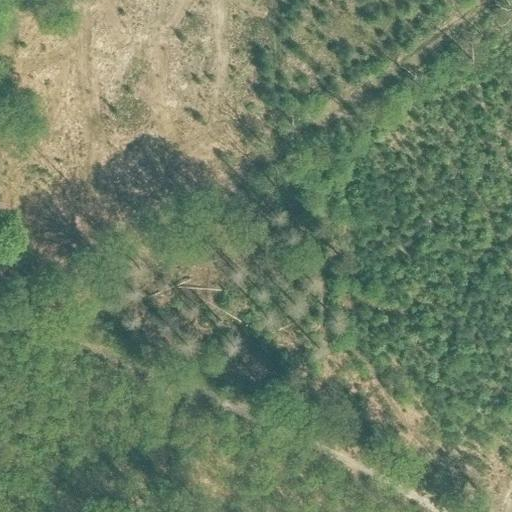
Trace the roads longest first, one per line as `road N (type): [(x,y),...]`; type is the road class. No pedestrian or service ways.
road 1 (track): [(0,304),(203,211),(389,96),(503,0)]
road 2 (track): [(449,511),(334,451),(0,317)]
